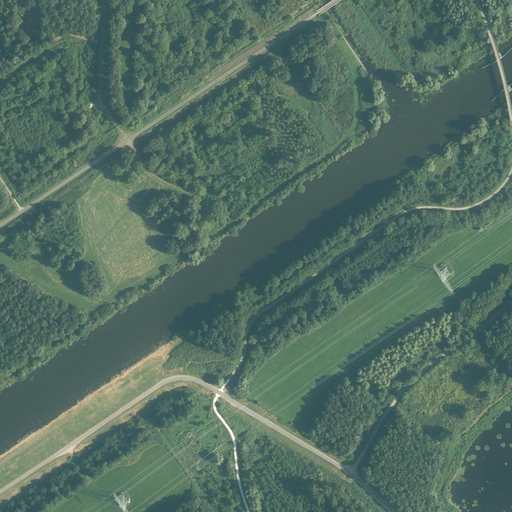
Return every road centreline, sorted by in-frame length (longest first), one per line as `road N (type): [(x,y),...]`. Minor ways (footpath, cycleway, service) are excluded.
road 1 (tertiary): [(0,492),(162,382),(185,377),(357,478),(393,511)]
road 2 (track): [(349,473),(397,398),(511,299)]
road 3 (track): [(68,446),(92,482),(158,440),(186,481)]
road 4 (track): [(104,0),(99,102),(127,140)]
